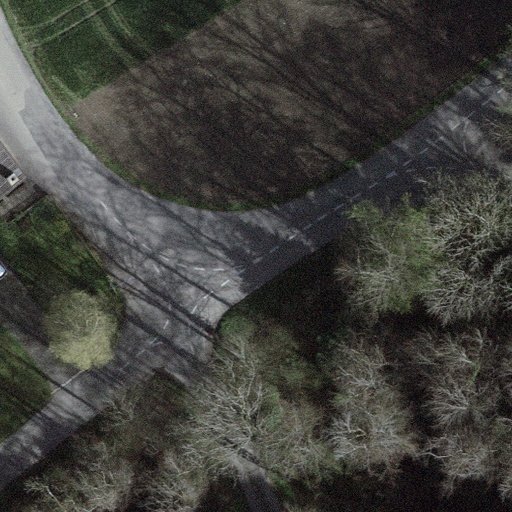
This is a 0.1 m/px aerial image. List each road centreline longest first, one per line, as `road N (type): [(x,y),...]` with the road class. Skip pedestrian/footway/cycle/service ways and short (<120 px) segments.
road 1 (unclassified): [(191,293),(65,167),(0,58)]
road 2 (unclassified): [(426,152),(191,293)]
road 3 (unclassified): [(191,293),(157,343),(0,467)]
road 4 (track): [(271,511),(220,400),(171,329)]
